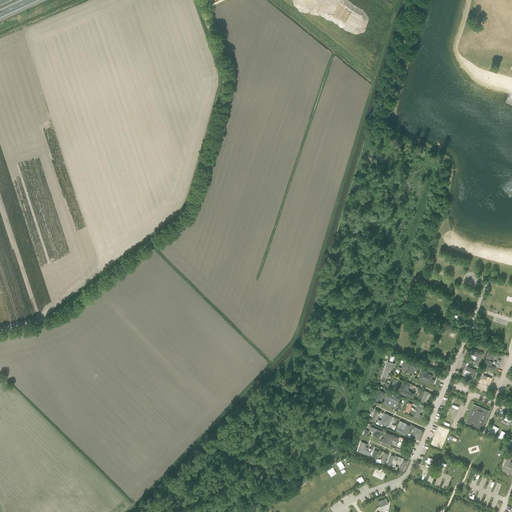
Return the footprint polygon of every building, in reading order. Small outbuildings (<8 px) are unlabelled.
[(494,286),(502,289),(504,284),(496,281),(494,286)] [(489,287),(487,293),(495,296),(497,290),(489,287)] [(448,337),(454,339),(456,331),(451,329),(448,337)] [(473,364),(478,366),(483,354),(473,349),(470,357),(476,359),(473,364)] [(500,358),(502,353),(489,349),(483,367),(495,371),(497,366),(492,365),(493,362),(490,361),(492,355),(500,358)] [(405,370),(409,361),(405,359),(401,368),(405,370)] [(381,379),(386,380),(389,369),(393,370),(395,363),(388,361),(381,379)] [(410,362),(407,373),(411,374),(413,369),(417,371),(419,365),(410,362)] [(473,382),(477,369),(466,366),(464,373),(469,375),(468,380),(473,382)] [(421,370),(418,379),(434,384),(436,380),(432,379),(433,374),(421,370)] [(407,389),(409,384),(404,381),(399,392),(413,398),(415,393),(407,389)] [(374,399),(382,402),(386,392),(378,389),(374,399)] [(425,390),(421,400),(424,401),(429,392),(425,390)] [(396,408),(400,399),(387,393),(383,403),(396,408)] [(414,415),(418,417),(423,407),(418,405),(414,415)] [(474,406),(466,422),(480,428),(487,412),(481,409),(474,406)] [(376,410),(372,419),(376,421),(380,412),(376,410)] [(388,426),(393,416),(385,413),(380,423),(388,426)] [(502,423),(508,425),(511,417),(505,414),(502,423)] [(395,431),(407,435),(411,425),(400,420),(395,431)] [(382,434),(383,430),(371,426),(369,430),(382,434)] [(440,435),(443,429),(439,428),(434,441),(443,445),(446,437),(440,435)] [(382,442),(390,445),(392,439),(398,441),(399,437),(386,432),(382,442)] [(370,455),(371,451),(367,450),(369,444),(361,441),(358,451),(370,455)] [(502,470),(511,473),(511,464),(511,460),(511,458),(507,457),(502,470)] [(404,459),(400,469),(404,470),(408,461),(404,459)] [(336,463),(341,469),(344,467),(340,461),(336,463)] [(333,467),(327,469),(330,476),(336,473),(333,467)] [(326,471),(320,474),(322,479),(328,476),(326,471)] [(300,488),(303,496),(308,493),(305,486),(300,488)] [(387,497),(378,501),(380,506),(389,503),(387,497)] [(277,511),(282,508),(278,502),(273,505),(277,511)]
